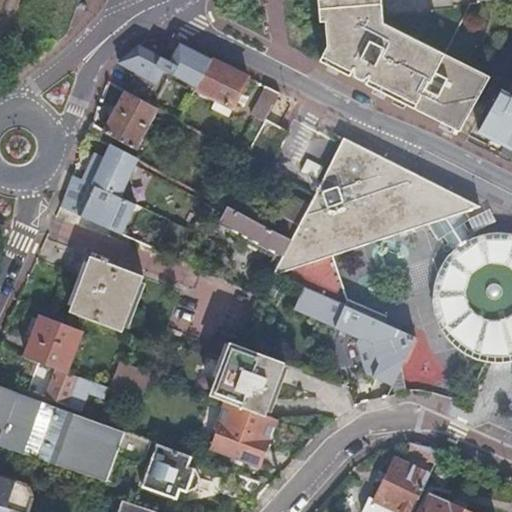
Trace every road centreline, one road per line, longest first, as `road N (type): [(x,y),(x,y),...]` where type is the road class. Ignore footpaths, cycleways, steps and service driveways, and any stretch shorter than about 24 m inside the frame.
road 1 (residential): [(154,4),(511,186)]
road 2 (residential): [(511,452),(408,412),(368,422),(278,511)]
road 3 (unclassified): [(108,33),(4,113)]
road 4 (unclassified): [(53,151),(108,33)]
